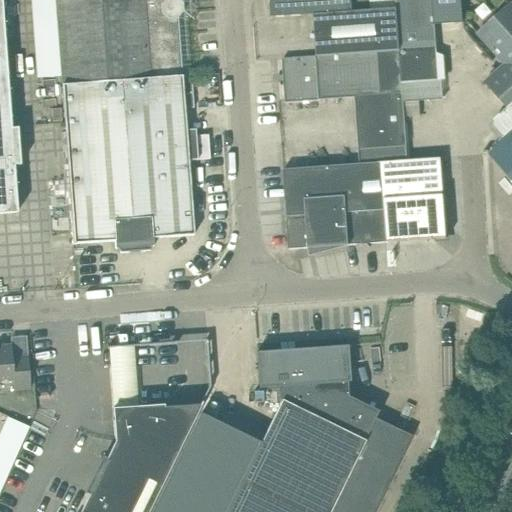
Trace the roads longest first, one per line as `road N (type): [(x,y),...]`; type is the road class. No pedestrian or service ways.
road 1 (residential): [(251,297),(229,0)]
road 2 (residential): [(511,307),(472,283),(251,297)]
road 3 (residential): [(251,297),(0,312)]
